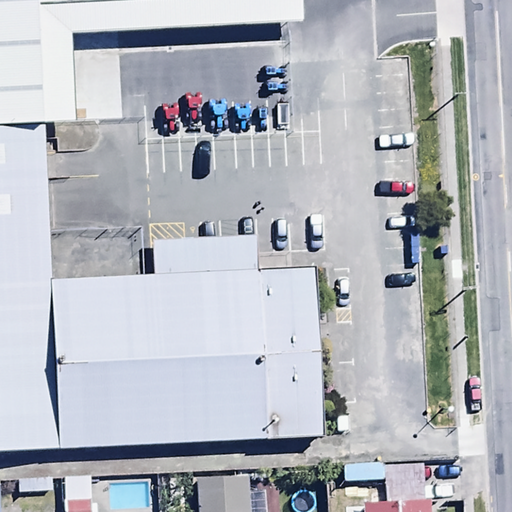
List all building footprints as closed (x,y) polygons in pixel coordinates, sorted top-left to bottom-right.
[(0,129),(0,451),(321,438),(314,280),(61,291),(54,127),(0,129)] [(89,511),(89,478),(59,479),(60,511),(89,511)] [(50,479),(15,481),(16,495),(50,494),(50,479)] [(244,511),(243,479),(194,481),(195,511),(244,511)] [(428,511),(428,503),(362,504),(361,511),(428,511)]
